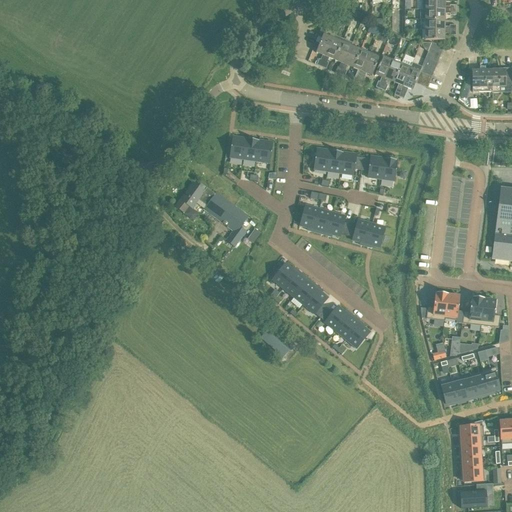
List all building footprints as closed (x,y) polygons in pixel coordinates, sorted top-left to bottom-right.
[(446,7),(446,0),(426,0),(422,0),(422,10),(456,10),(456,6),(450,6),(450,7),(446,7)] [(456,16),(456,10),(422,10),(420,10),(420,20),(425,20),(445,20),(445,15),(450,15),(450,16),(456,16)] [(425,20),(425,30),(456,31),(456,26),(450,26),(450,27),(445,27),(445,20),(425,20)] [(322,68),(334,36),(334,35),(335,33),(322,27),(318,36),(322,38),(316,53),(323,56),(321,60),(319,60),(317,66),(322,68)] [(388,33),(379,30),(376,39),(385,43),(388,33)] [(456,31),(425,30),(425,40),(445,41),(445,34),(450,35),(450,36),(456,36),(456,31)] [(344,39),(334,36),(322,68),(327,69),(329,63),(327,63),(329,58),(335,61),(344,39)] [(344,39),(335,61),(341,63),(340,68),(338,67),(336,73),(340,75),(352,46),(353,43),(344,39)] [(432,43),(430,49),(441,54),(443,48),(432,43)] [(361,50),(352,46),(340,75),(345,77),(348,71),(346,70),(348,66),(354,68),(361,50)] [(430,49),(428,55),(439,59),(441,54),(430,49)] [(370,54),(361,50),(354,68),(360,71),(358,76),(357,75),(354,81),(359,83),(370,54)] [(380,58),(370,54),(359,83),(364,85),(366,79),(364,78),(366,73),(372,76),(380,58)] [(428,55),(425,60),(436,65),(439,59),(428,55)] [(381,89),(393,61),(383,57),(376,76),(382,78),(381,82),(379,82),(377,87),(381,89)] [(402,65),(395,83),(401,86),(399,90),(398,89),(395,95),(400,97),(413,64),(404,60),(402,65)] [(425,60),(423,66),(434,71),(436,65),(425,60)] [(402,65),(393,61),(381,89),(386,91),(388,85),(387,85),(389,81),(395,83),(402,65)] [(413,64),(400,97),(405,99),(407,93),(405,93),(407,88),(413,91),(416,84),(418,78),(421,72),(423,67),(413,64)] [(423,67),(421,72),(432,76),(434,71),(423,66),(423,67)] [(505,71),(492,71),(492,93),(499,93),(499,88),(506,88),(506,85),(511,85),(511,69),(505,69),(505,71)] [(492,71),(473,71),(473,77),(473,92),(485,93),(492,93),(492,71)] [(432,76),(421,72),(418,78),(429,82),(432,76)] [(429,82),(418,78),(416,84),(427,88),(429,82)] [(232,137),(229,158),(243,160),(246,139),(232,137)] [(246,139),(243,160),(256,162),(259,141),(246,139)] [(259,141),(256,162),(269,164),(272,143),(259,141)] [(316,149),(313,170),(327,172),(330,151),(316,149)] [(330,151),(327,172),(340,174),(343,153),(330,151)] [(343,153),(340,174),(353,176),(354,170),(361,171),(363,159),(356,158),(356,155),(343,153)] [(363,159),(361,171),(368,172),(367,178),(381,180),(384,159),(370,157),(370,160),(363,159)] [(384,159),(381,180),(394,182),(397,161),(384,159)] [(193,183),(176,205),(185,212),(189,207),(192,209),(198,200),(206,206),(204,210),(233,231),(226,241),(235,247),(246,231),(240,227),(248,217),(216,194),(215,195),(207,189),(204,192),(193,183)] [(511,191),(501,190),(493,258),(511,260),(511,191)] [(319,209),(306,206),(299,227),(313,230),(319,209)] [(319,210),(313,230),(326,234),(332,213),(319,210)] [(332,213),(326,234),(339,237),(340,235),(347,237),(350,225),(343,223),(345,217),(332,213)] [(350,225),(347,237),(353,238),(353,241),(366,245),(371,224),(358,220),(357,226),(350,225)] [(371,224),(366,245),(379,248),(384,228),(371,224)] [(260,233),(255,229),(248,239),(253,243),(260,233)] [(286,264),(272,281),(283,289),(296,273),(286,264)] [(296,273),(283,289),(293,298),(307,281),(296,273)] [(317,289),(307,281),(293,298),(303,306),(317,289)] [(317,289),(303,306),(314,315),(314,314),(320,318),(327,309),(322,305),(328,298),(317,289)] [(427,307),(426,319),(444,322),(447,294),(436,293),(436,294),(436,293),(435,293),(433,308),(427,307)] [(447,294),(444,322),(445,322),(445,319),(456,321),(456,323),(462,324),(464,312),(458,311),(459,296),(448,295),(448,294),(447,294)] [(464,312),(462,324),(480,326),(484,299),(472,297),(472,298),(471,298),(470,312),(464,312)] [(484,299),(480,326),(498,328),(500,315),(494,315),(495,301),(484,299)] [(327,309),(320,318),(325,323),(335,332),(349,315),(338,307),(333,313),(327,309)] [(349,315),(335,332),(345,340),(359,324),(349,315)] [(359,324),(345,340),(356,349),(370,332),(359,324)] [(276,352),(285,341),(270,328),(260,338),(276,352)] [(496,348),(484,351),(486,358),(498,355),(496,348)] [(496,368),(482,371),(488,393),(499,390),(494,372),(497,371),(496,368)] [(482,372),(472,375),(478,396),(488,393),(482,371),(482,372)] [(472,375),(462,378),(467,399),(478,396),(472,375)] [(462,378),(451,381),(457,402),(467,399),(462,378)] [(451,381),(440,384),(446,405),(457,402),(451,381)] [(511,438),(511,421),(500,422),(501,445),(511,443),(511,438)] [(478,426),(460,428),(461,439),(484,437),(483,426),(478,426)] [(484,437),(461,439),(462,450),(483,448),(482,438),(484,438),(484,437)] [(483,448),(462,450),(462,460),(480,459),(479,449),(483,449),(483,448)] [(480,459),(462,460),(463,471),(483,470),(483,469),(481,470),(480,459)] [(483,470),(463,471),(464,482),(484,481),(483,470)] [(477,492),(461,493),(462,508),(486,507),(485,492),(484,492),(484,485),(477,485),(477,492)]
